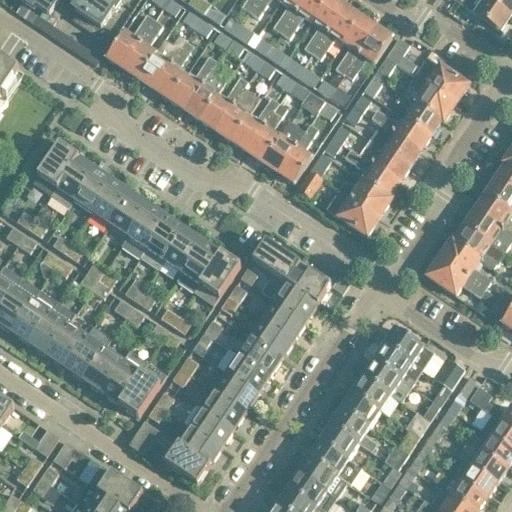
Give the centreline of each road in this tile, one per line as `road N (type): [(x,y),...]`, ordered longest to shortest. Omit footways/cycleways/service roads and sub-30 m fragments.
road 1 (residential): [(83,80),(105,95),(121,129),(214,191),(241,188),(384,285)]
road 2 (residential): [(384,285),(232,511)]
road 3 (residential): [(0,380),(196,511)]
road 4 (residential): [(511,92),(384,285)]
road 5 (residential): [(384,285),(511,358)]
road 6 (residential): [(511,70),(404,0)]
